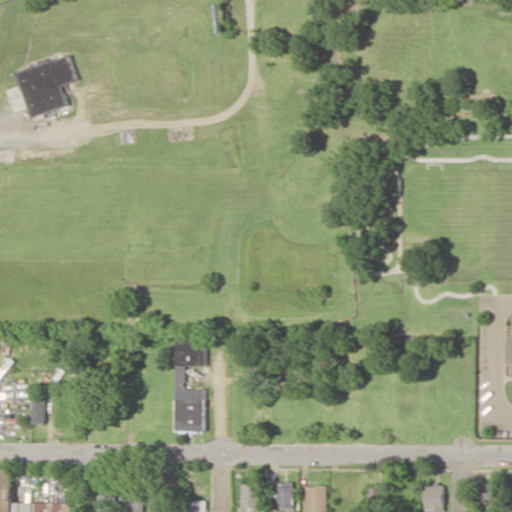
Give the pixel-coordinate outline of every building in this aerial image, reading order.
[(79,80),(72,54),(17,70),(31,117),(69,106),(63,84),(79,80)] [(176,335),(176,430),(206,430),(206,388),(187,388),(187,365),(207,365),(207,335),(176,335)] [(46,423),(47,399),(32,398),(31,422),(46,423)] [(126,511),(143,511),(144,481),(127,480),(126,511)] [(97,482),(98,510),(115,509),(114,481),(97,482)] [(259,511),(259,483),(241,483),(241,511),(259,511)] [(481,483),(481,500),(498,500),(498,483),(481,483)] [(277,486),(278,510),(294,509),(294,485),(277,486)] [(328,511),(327,485),(308,485),(308,511),(328,511)] [(426,511),(437,511),(445,511),(445,485),(426,485),(426,511)]
